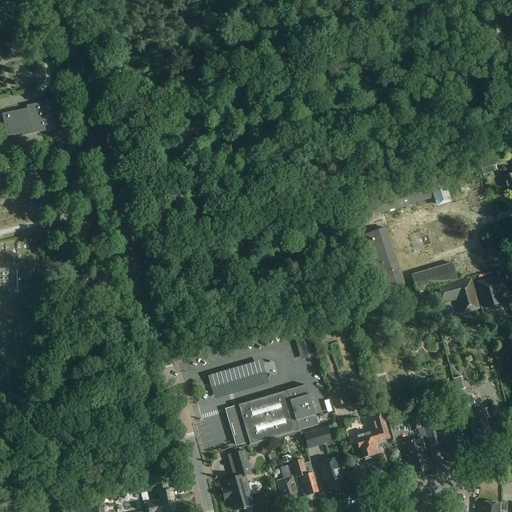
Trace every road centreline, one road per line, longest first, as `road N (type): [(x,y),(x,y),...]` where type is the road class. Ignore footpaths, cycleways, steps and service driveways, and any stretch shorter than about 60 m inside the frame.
road 1 (unclassified): [(144,289),(57,0)]
road 2 (unclassified): [(209,511),(144,289)]
road 3 (residential): [(0,461),(144,289)]
road 4 (tertiary): [(353,511),(468,480),(511,455)]
